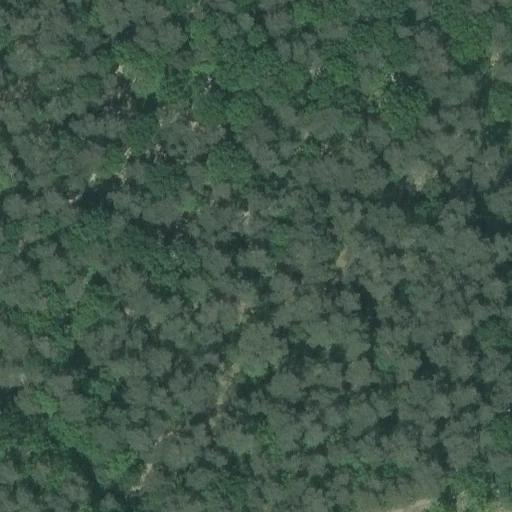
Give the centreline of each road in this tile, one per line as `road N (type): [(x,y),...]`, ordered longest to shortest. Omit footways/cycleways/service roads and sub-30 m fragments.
road 1 (track): [(0,397),(124,511)]
road 2 (track): [(410,0),(511,87)]
